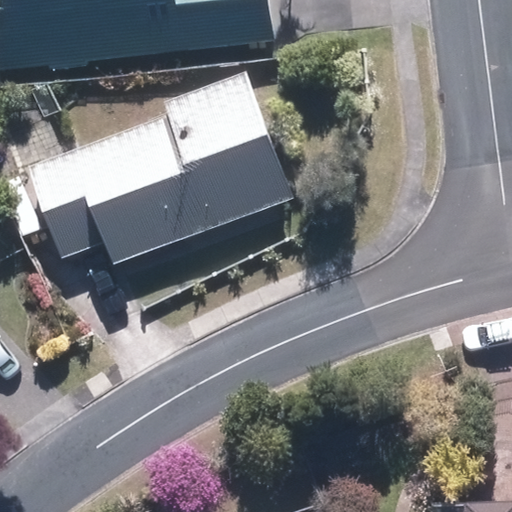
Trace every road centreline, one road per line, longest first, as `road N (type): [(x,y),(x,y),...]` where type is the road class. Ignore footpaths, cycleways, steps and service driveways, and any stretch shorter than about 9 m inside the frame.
road 1 (residential): [(12,511),(113,436),(215,375),(344,315),(511,267)]
road 2 (residential): [(479,0),(511,243)]
